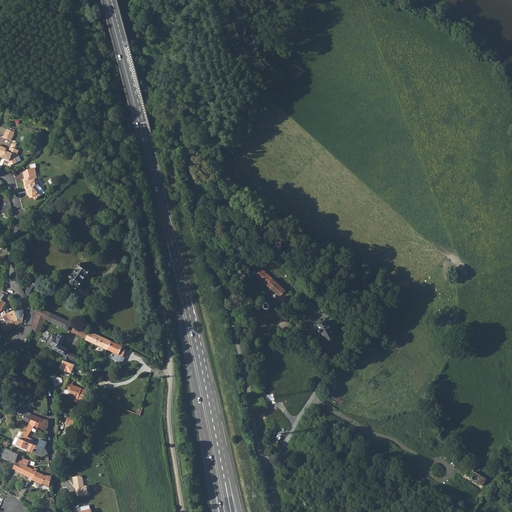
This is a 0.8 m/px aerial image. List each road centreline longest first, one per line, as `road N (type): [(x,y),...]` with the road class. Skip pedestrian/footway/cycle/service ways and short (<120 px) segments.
road 1 (unclassified): [(182,511),(168,430),(164,320),(144,209),(118,147),(131,131),(168,120),(186,130),(208,259),(226,297),(265,474)]
road 2 (trunk): [(222,466),(114,0)]
road 3 (trunk): [(105,0),(212,466)]
road 4 (residential): [(15,345),(29,312),(10,276),(18,209),(10,178),(0,173)]
road 5 (residential): [(15,345),(48,381),(61,511)]
